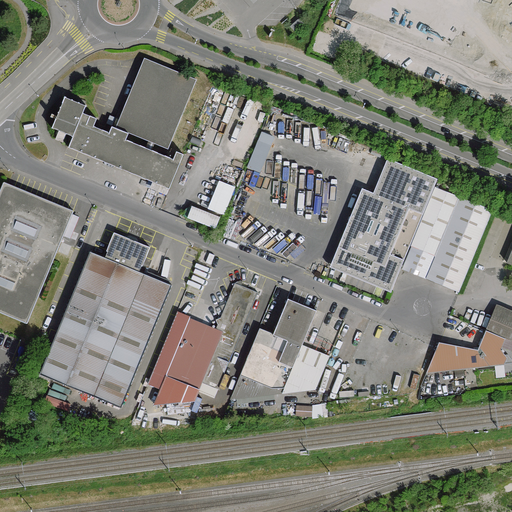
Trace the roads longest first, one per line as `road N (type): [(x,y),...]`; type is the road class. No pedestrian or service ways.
road 1 (unclassified): [(0,147),(391,316),(424,306)]
road 2 (secondary): [(137,27),(511,177)]
road 3 (secondary): [(511,153),(313,70),(205,36),(149,0)]
road 4 (unknown): [(323,241),(353,180),(313,155),(282,154),(267,181),(263,215)]
road 5 (unclassified): [(0,113),(96,24)]
